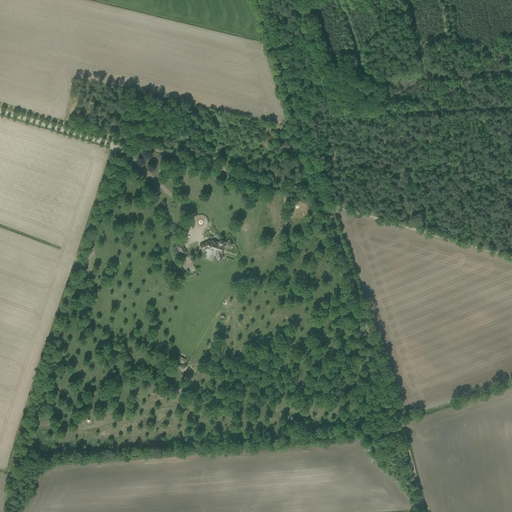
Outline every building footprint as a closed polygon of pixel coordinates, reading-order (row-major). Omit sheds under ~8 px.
[(200,245),(202,249),(202,251),(208,248),(209,248),(209,249),(215,251),(216,258),(217,259),(218,260),(219,260),(220,260),(221,260),(222,259),(222,258),(223,258),(223,257),(222,253),(224,249),(232,245),(229,240),(223,243),(223,242),(223,241),(222,240),(221,240),(220,240),(220,241),(219,242),(218,244),(215,243),(216,241),(212,240),(211,242),(209,241),(200,245)] [(182,242),(175,246),(178,252),(185,249),(182,242)] [(183,260),(179,262),(184,273),(188,271),(183,260)] [(178,356),(176,361),(184,364),(186,359),(178,356)] [(172,366),(183,371),(185,367),(174,362),(172,366)]
